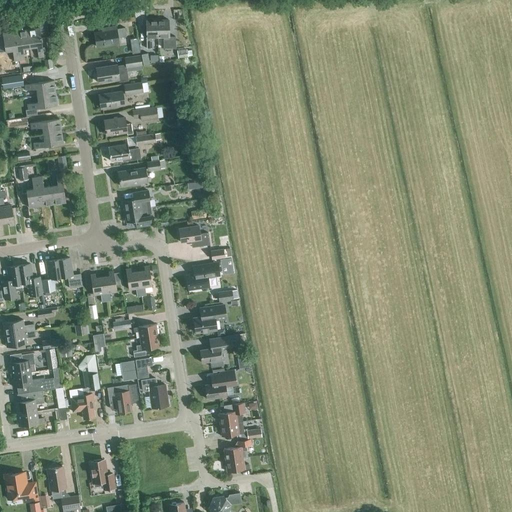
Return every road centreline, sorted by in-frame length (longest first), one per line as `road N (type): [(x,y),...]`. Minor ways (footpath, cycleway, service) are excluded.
road 1 (unclassified): [(184,418),(162,254),(148,243),(117,248),(91,236)]
road 2 (unclassified): [(91,236),(61,0)]
road 3 (unclassified): [(8,448),(174,427),(184,418)]
road 4 (unclassified): [(274,511),(268,476),(205,485),(195,432),(184,418)]
